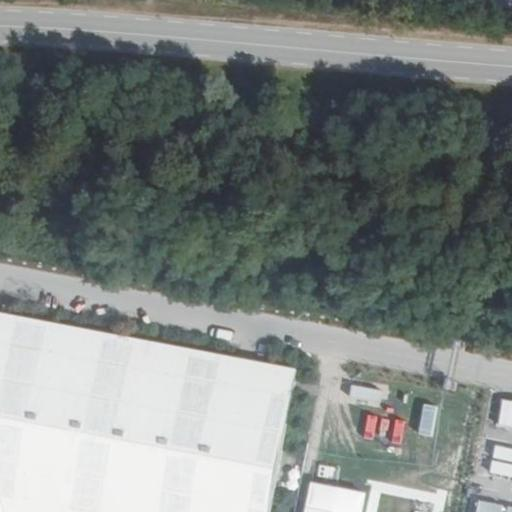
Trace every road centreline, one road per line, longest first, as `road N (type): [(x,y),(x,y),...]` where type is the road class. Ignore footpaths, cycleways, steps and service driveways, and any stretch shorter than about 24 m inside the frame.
road 1 (tertiary): [(511,62),(0,24)]
road 2 (unknown): [(335,345),(307,511)]
